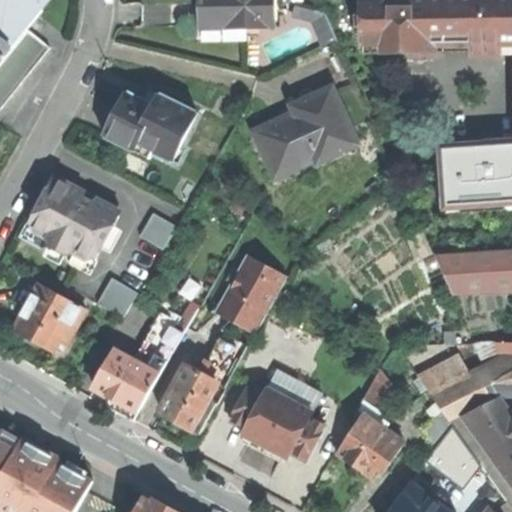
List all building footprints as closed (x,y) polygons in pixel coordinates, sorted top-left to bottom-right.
[(1,0),(0,2),(0,39),(10,49),(26,30),(50,0),(1,0)] [(202,29),(274,27),(273,0),(203,0),(204,7),(204,16),(202,16),(202,29)] [(511,0),(361,0),(362,44),(366,44),(391,44),(391,54),(413,53),(413,44),(434,44),(472,43),(487,43),(487,37),(500,36),(500,43),(502,43),(511,42),(511,0)] [(0,111),(51,49),(26,30),(10,49),(0,61),(0,111)] [(0,61),(10,49),(0,39),(0,61)] [(502,52),(502,43),(500,43),(487,43),(472,43),(472,52),(487,52),(502,52)] [(366,54),(391,54),(391,44),(366,44),(366,54)] [(434,53),(434,44),(413,44),(413,53),(422,53),(434,53)] [(256,132),(276,177),(317,158),(314,152),(353,134),(332,88),(293,106),(297,114),(275,124),(256,132)] [(117,115),(106,137),(134,152),(138,145),(172,163),(197,114),(161,96),(155,107),(128,94),(117,115)] [(357,144),(353,134),(314,152),(317,158),(319,162),(357,144)] [(511,140),(487,143),(487,149),(473,150),(444,152),(448,203),(461,202),(462,212),(506,209),(505,198),(511,197),(511,140)] [(86,192),(53,175),(44,192),(38,203),(39,204),(29,222),(29,230),(44,238),(47,246),(64,255),(72,253),(93,264),(118,217),(114,207),(107,203),(104,209),(83,198),(86,192)] [(107,203),(86,192),(83,198),(104,209),(107,203)] [(166,249),(180,227),(156,212),(142,235),(166,249)] [(454,296),(511,293),(511,250),(437,255),(454,296)] [(243,311),(263,323),(288,278),(247,256),(238,272),(243,275),(235,289),(230,286),(220,305),(240,316),(243,311)] [(233,280),(230,286),(235,289),(243,275),(238,272),(233,280)] [(99,302),(125,317),(139,292),(114,277),(99,302)] [(26,309),(14,331),(31,341),(53,352),(59,341),(68,346),(87,309),(40,284),(38,289),(25,282),(14,303),(26,309)] [(186,301),(172,326),(185,333),(199,308),(186,301)] [(257,334),(263,323),(243,311),(240,316),(220,305),(216,312),(257,334)] [(144,350),(155,356),(172,326),(161,320),(144,350)] [(172,326),(155,356),(168,364),(185,333),(172,326)] [(223,339),(202,377),(217,385),(226,390),(247,352),(223,339)] [(511,382),(511,342),(499,343),(511,382)] [(499,398),(511,398),(511,382),(499,343),(492,343),(502,371),(491,376),(488,369),(433,397),(445,413),(451,422),(465,415),(499,398)] [(476,344),(488,369),(491,376),(502,371),(492,343),(476,344)] [(115,399),(140,413),(161,376),(148,369),(116,351),(95,388),(115,399)] [(155,356),(148,369),(161,376),(168,364),(155,356)] [(180,424),(200,435),(218,403),(210,399),(217,385),(202,377),(187,368),(162,414),(180,424)] [(366,396),(378,404),(393,384),(381,369),(366,396)] [(278,370),(268,388),(315,413),(325,396),(278,370)] [(247,429),(244,435),(261,444),(290,460),(293,454),(309,462),(319,443),(312,439),(315,433),(322,437),(328,426),(313,418),(315,413),(268,388),(266,393),(250,384),(245,395),(253,399),(250,405),(241,401),(231,421),(247,429)] [(245,395),(241,401),(250,405),(253,399),(245,395)] [(465,415),(511,480),(511,415),(499,398),(465,415)] [(353,420),(358,423),(364,415),(375,422),(382,413),(364,400),(353,420)] [(480,509),(485,511),(494,511),(495,511),(508,502),(451,422),(445,413),(424,431),(480,509)] [(354,465),(373,477),(379,469),(399,438),(375,422),(364,415),(358,423),(338,454),(354,465)] [(22,511),(77,511),(94,482),(59,462),(61,460),(44,450),(23,439),(21,442),(3,432),(0,436),(0,510),(3,511),(19,511),(20,511),(22,511)] [(319,443),(322,437),(315,433),(312,439),(319,443)] [(405,442),(399,438),(379,469),(385,473),(405,442)] [(449,511),(415,485),(394,511),(449,511)] [(177,511),(173,510),(148,495),(138,511),(177,511)] [(511,511),(511,506),(508,502),(495,511),(496,511),(511,511)]
